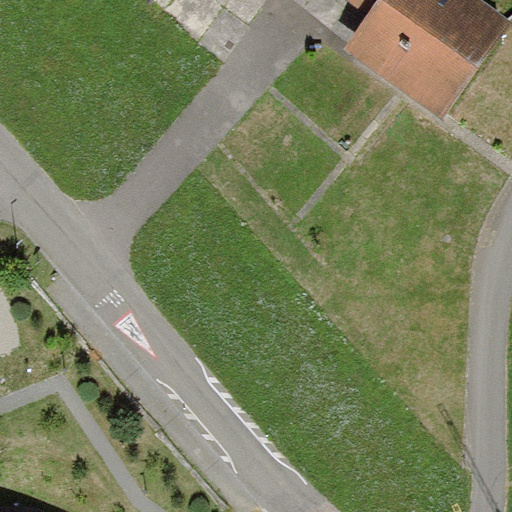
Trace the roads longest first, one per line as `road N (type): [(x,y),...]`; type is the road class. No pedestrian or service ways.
road 1 (residential): [(300,511),(0,167)]
road 2 (residential): [(484,511),(487,346),(511,230)]
